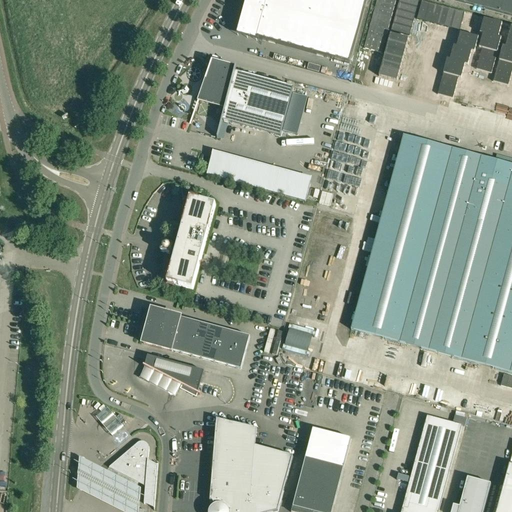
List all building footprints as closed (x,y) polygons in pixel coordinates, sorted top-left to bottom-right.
[(268,0),(257,39),(349,64),(366,0),(268,0)] [(423,13),(427,1),(423,0),(422,0),(418,12),(423,13)] [(511,0),(449,0),(511,16),(511,0)] [(447,47),(450,35),(437,33),(434,44),(447,47)] [(468,46),(466,51),(479,56),(481,50),(468,46)] [(482,48),(480,73),(492,74),(495,49),(482,48)] [(465,62),(472,63),(473,55),(466,54),(465,62)] [(459,62),(458,69),(468,72),(470,65),(459,62)] [(294,88),(211,65),(198,99),(226,106),(222,121),(280,138),(294,88)] [(417,94),(426,96),(431,74),(428,74),(427,78),(421,77),(417,94)] [(445,88),(441,103),(460,108),(464,93),(445,88)] [(469,107),(483,109),(485,95),(471,93),(469,107)] [(511,118),(511,102),(488,97),(485,112),(511,118)] [(358,102),(355,117),(369,119),(371,105),(358,102)] [(375,127),(373,134),(356,129),(353,140),(377,148),(383,130),(375,127)] [(511,373),(511,165),(404,136),(351,330),(511,373)] [(349,152),(342,191),(357,193),(363,154),(349,152)] [(310,183),(212,157),(206,177),(306,204),(305,201),(310,183)] [(164,243),(161,252),(171,255),(171,253),(175,254),(172,261),(167,275),(163,282),(193,290),(216,205),(183,196),(183,201),(182,219),(179,237),(176,249),(172,248),(173,246),(164,243)] [(327,269),(331,258),(316,253),(314,258),(322,260),(320,267),(327,269)] [(180,318),(152,311),(144,343),(172,352),(180,318)] [(319,312),(318,323),(329,325),(330,314),(319,312)] [(181,318),(172,352),(241,370),(250,337),(181,318)] [(203,377),(204,372),(148,356),(147,361),(145,367),(144,366),(144,367),(182,387),(181,390),(197,398),(203,377)] [(370,381),(372,375),(360,371),(359,378),(370,381)] [(414,396),(426,396),(426,386),(415,386),(414,396)] [(114,416),(103,424),(106,429),(118,420),(114,416)] [(399,432),(405,434),(409,419),(403,417),(399,432)] [(439,511),(463,426),(428,417),(402,511),(439,511)] [(257,430),(217,420),(214,454),(216,454),(214,473),(212,472),(210,502),(213,502),(215,506),(214,506),(213,507),(212,508),(211,509),(210,511),(209,511),(278,511),(294,457),(256,447),(257,430)] [(308,511),(332,511),(352,440),(314,430),(292,511),(303,511),(308,511)] [(148,468),(149,450),(149,448),(149,447),(148,446),(148,445),(147,444),(146,443),(145,443),(144,442),(142,442),(141,442),(140,443),(139,443),(138,444),(109,468),(110,469),(146,487),(144,504),(155,505),(158,469),(148,468)] [(511,511),(511,456),(510,465),(497,511),(511,511)] [(140,511),(143,492),(81,463),(78,493),(115,511),(140,511)] [(483,511),(491,485),(468,479),(460,508),(454,506),(452,511),(483,511)]
